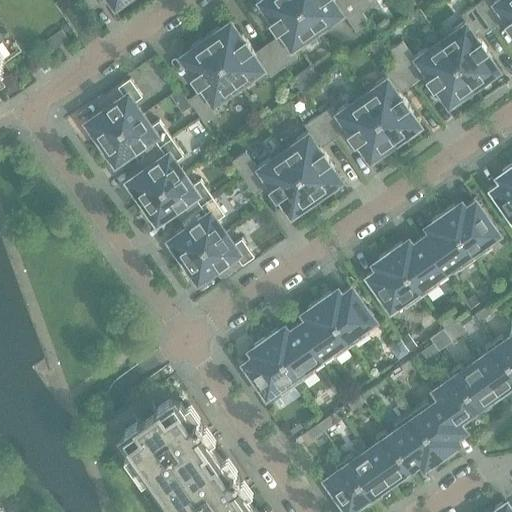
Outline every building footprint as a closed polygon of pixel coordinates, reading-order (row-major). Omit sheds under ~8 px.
[(0,0),(0,70),(4,68),(2,65),(4,63),(67,19),(72,27),(86,17),(74,0),(0,0)] [(304,39),(317,30),(296,0),(263,0),(261,1),(270,13),(267,16),(280,34),(268,43),(284,66),(298,57),(294,51),(306,42),(304,39)] [(370,21),(363,11),(354,0),(296,0),(317,30),(331,21),(333,24),(345,15),(356,31),(370,21)] [(354,0),(363,11),(376,2),(375,0),(354,0)] [(511,0),(494,0),(493,1),(491,0),(482,0),(475,5),(492,28),(504,20),(511,31),(511,0)] [(480,37),(492,28),(475,5),(462,14),(466,20),(453,29),(455,32),(442,41),(476,90),(490,80),(488,77),(498,70),(490,58),(493,56),(480,37)] [(380,35),(391,27),(386,20),(375,27),(380,35)] [(284,66),(268,43),(255,51),(242,32),(239,35),(231,22),(221,29),(219,26),(205,36),(239,85),(252,76),(254,79),(267,70),(271,76),(284,66)] [(51,50),(57,46),(68,38),(62,29),(45,41),(51,50)] [(225,94),(239,85),(205,36),(190,47),(192,50),(182,56),(191,68),(188,70),(201,89),(188,98),(191,102),(205,122),(219,112),(215,106),(227,97),(225,94)] [(476,90),(442,41),(429,51),(427,48),(414,56),(403,41),(390,50),(397,60),(413,83),(425,75),(438,94),(441,92),(450,104),(460,97),(462,100),(476,90)] [(401,92),(413,83),(397,60),(383,69),(387,75),(375,84),(377,87),(363,96),(397,145),(412,135),(410,132),(420,125),(411,113),(414,111),(401,92)] [(311,84),(303,72),(294,77),(303,89),(311,84)] [(99,144),(143,114),(134,102),(143,96),(130,77),(100,99),(107,108),(88,122),(92,129),(89,131),(99,144)] [(181,88),(172,95),(181,108),(191,102),(188,98),(181,88)] [(383,155),(397,145),(363,96),(350,106),(348,103),(336,111),(331,106),(318,115),(334,138),(346,130),(360,149),(363,147),(371,159),(381,152),(383,155)] [(142,158),(172,137),(160,119),(151,126),(143,114),(99,144),(108,158),(111,156),(116,163),(136,149),(142,158)] [(322,147),(334,138),(318,115),(305,124),(309,130),(296,139),(298,142),(285,151),(319,200),(333,190),(331,187),(341,180),(333,168),(335,166),(322,147)] [(140,203),(184,173),(176,161),(185,155),(172,137),(142,158),(148,167),(129,181),(134,188),(131,190),(140,203)] [(246,151),(244,152),(238,144),(226,152),(255,194),(268,185),(281,204),(284,202),(292,214),(302,207),(304,210),(319,200),(285,151),(271,161),(269,158),(257,166),(246,151)] [(511,163),(503,170),(505,173),(499,177),(501,180),(491,187),(511,217),(511,163)] [(183,217),(213,196),(201,178),(192,185),(184,173),(140,203),(150,217),(153,215),(157,222),(177,208),(183,217)] [(181,262),(225,232),(217,220),(226,214),(213,196),(183,217),(190,226),(170,240),(175,247),(172,249),(181,262)] [(443,212),(476,258),(493,246),(489,240),(499,233),(474,198),(464,206),(462,203),(456,207),(454,204),(443,212)] [(459,270),(476,258),(443,212),(432,219),(434,222),(428,226),(430,229),(421,236),(445,271),(455,264),(459,270)] [(218,267),(225,277),(255,256),(242,237),(233,244),(225,232),(181,262),(191,276),(194,274),(199,280),(218,267)] [(436,278),(445,271),(421,236),(411,243),(409,240),(404,244),(401,241),(390,249),(423,296),(440,284),(436,278)] [(406,307),(423,296),(390,249),(379,257),(381,260),(375,264),(378,267),(367,274),(392,309),(402,302),(406,307)] [(319,298),(352,345),(369,333),(365,327),(375,320),(350,285),(340,292),(338,289),(332,293),(330,290),(319,298)] [(475,294),(467,300),(473,308),(481,302),(475,294)] [(335,357),(352,345),(319,298),(308,306),(310,309),(304,313),(306,316),(297,323),(321,358),(331,351),(335,357)] [(492,312),(487,305),(475,314),(480,321),(492,312)] [(445,327),(451,323),(457,319),(452,311),(440,320),(445,327)] [(451,323),(460,335),(467,330),(458,318),(457,319),(451,323)] [(312,364),(321,358),(297,323),(287,329),(285,327),(279,330),(277,328),(266,335),(299,382),(316,370),(312,364)] [(452,340),(460,335),(451,323),(445,327),(444,328),(452,340)] [(409,334),(402,339),(409,350),(417,344),(409,334)] [(511,335),(506,340),(502,334),(494,340),(511,366),(511,335)] [(282,394),(299,382),(266,335),(255,343),(257,346),(251,350),(253,353),(243,360),(256,378),(253,380),(262,394),(265,392),(267,395),(278,388),(282,394)] [(511,384),(511,383),(511,366),(494,340),(485,346),(489,352),(477,360),(499,392),(500,392),(505,393),(511,389),(511,384)] [(434,342),(422,351),(427,358),(439,350),(434,342)] [(399,357),(408,350),(403,343),(394,350),(399,357)] [(499,393),(499,392),(477,360),(465,369),(461,363),(452,369),(479,407),(487,401),(492,402),(498,398),(499,393)] [(471,413),(479,407),(452,369),(444,375),(448,381),(436,389),(466,433),(467,433),(461,424),(470,418),(471,413)] [(369,388),(362,393),(367,401),(375,396),(369,388)] [(457,440),(466,433),(436,389),(435,390),(441,399),(432,405),(428,399),(411,411),(444,458),(455,450),(453,447),(459,443),(457,440)] [(365,401),(360,394),(348,402),(353,410),(365,401)] [(327,396),(319,402),(324,411),(333,404),(327,396)] [(162,490),(216,451),(206,437),(204,439),(198,432),(205,428),(197,418),(191,422),(186,415),(189,413),(181,400),(178,402),(176,399),(173,402),(171,399),(157,408),(159,411),(140,424),(138,421),(125,431),(127,434),(124,436),(126,439),(123,441),(134,456),(137,454),(149,472),(146,474),(157,490),(160,488),(162,490)] [(433,466),(444,458),(411,411),(394,423),(398,429),(389,435),(385,429),(385,430),(413,470),(423,464),(425,467),(431,463),(433,466)] [(319,423),(324,430),(336,422),(331,414),(319,423)] [(312,438),(324,430),(319,423),(307,431),(312,438)] [(413,471),(413,470),(385,430),(376,435),(380,441),(368,450),(391,482),(391,481),(396,482),(402,478),(403,473),(411,468),(413,471)] [(390,482),(391,482),(368,450),(356,458),(352,452),(343,458),(370,496),(378,490),(383,491),(389,487),(390,482)] [(242,511),(254,505),(244,490),(241,492),(236,485),(242,481),(234,471),(228,475),(223,468),(226,466),(216,451),(162,490),(163,492),(160,494),(171,509),(174,507),(177,511),(242,511)] [(362,502),(370,496),(343,458),(335,464),(339,470),(326,479),(328,482),(327,487),(331,493),(336,494),(349,511),(350,510),(355,511),(361,507),(362,502)] [(0,511),(15,511),(3,477),(0,478),(0,511)] [(511,511),(511,509),(507,503),(506,503),(501,502),(495,507),(494,511),(493,511),(511,511)]
